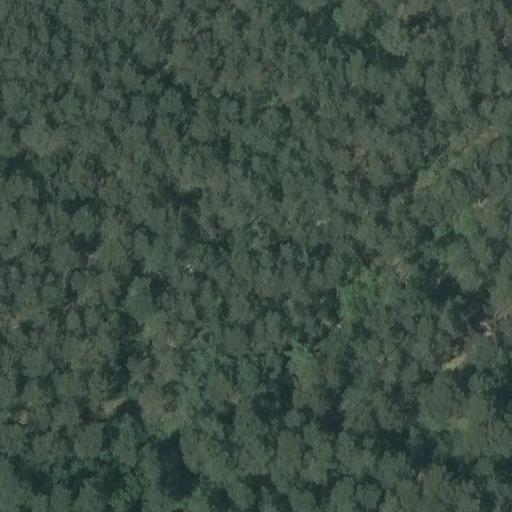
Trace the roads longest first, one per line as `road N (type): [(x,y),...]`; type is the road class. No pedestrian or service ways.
road 1 (track): [(0,320),(511,153)]
road 2 (track): [(0,428),(84,428),(334,391),(391,390),(511,323)]
